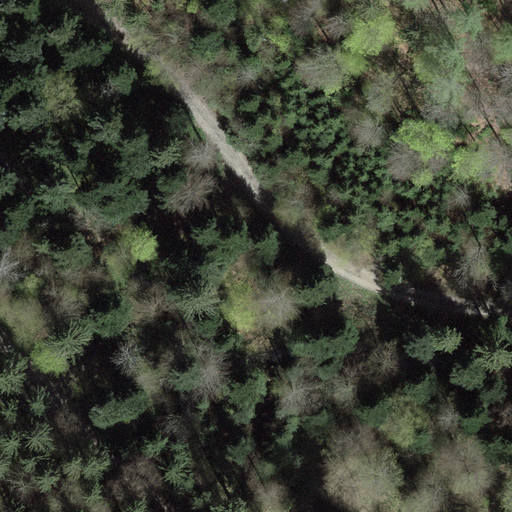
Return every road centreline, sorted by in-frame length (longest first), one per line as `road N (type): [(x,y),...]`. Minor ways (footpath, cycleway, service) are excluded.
road 1 (track): [(511,311),(427,299),(336,268),(264,198),(154,58),(90,12),(57,0)]
road 2 (track): [(0,334),(172,511)]
